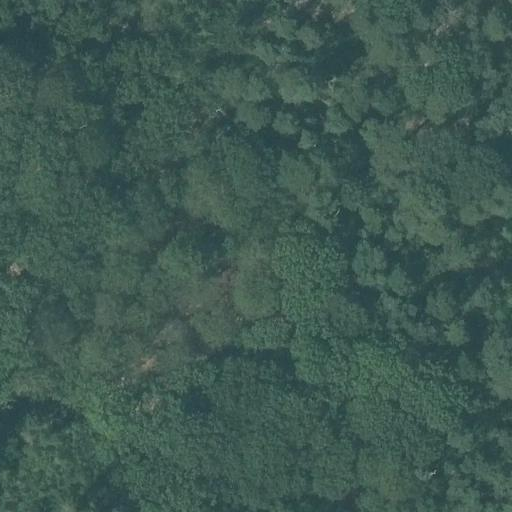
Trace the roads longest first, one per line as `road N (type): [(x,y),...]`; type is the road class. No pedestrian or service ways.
road 1 (track): [(54,308),(117,196),(191,90),(275,0)]
road 2 (track): [(54,308),(128,412),(119,474),(101,511)]
